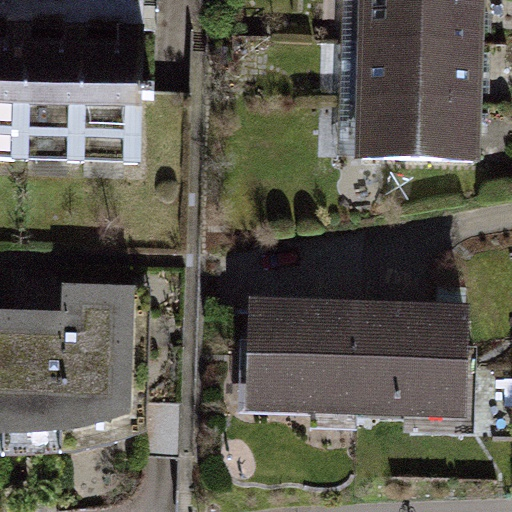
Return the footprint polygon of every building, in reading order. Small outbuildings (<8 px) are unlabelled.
[(353,0),(351,46),(496,49),(497,0),(353,0)] [(0,171),(42,174),(51,30),(0,26),(0,171)] [(99,178),(109,34),(51,30),(42,174),(99,178)] [(109,34),(99,178),(157,182),(166,36),(110,33),(109,34)] [(350,104),(494,107),(496,49),(351,46),(350,104)] [(350,104),(349,165),(493,168),(494,107),(350,104)] [(63,318),(59,452),(132,438),(135,293),(64,292),(63,318)] [(370,422),(374,308),(264,305),(260,418),(370,422)] [(482,311),(374,308),(370,422),(480,425),(482,311)] [(0,450),(4,451),(12,315),(0,314),(0,450)] [(59,452),(63,318),(12,315),(4,451),(59,452)]
